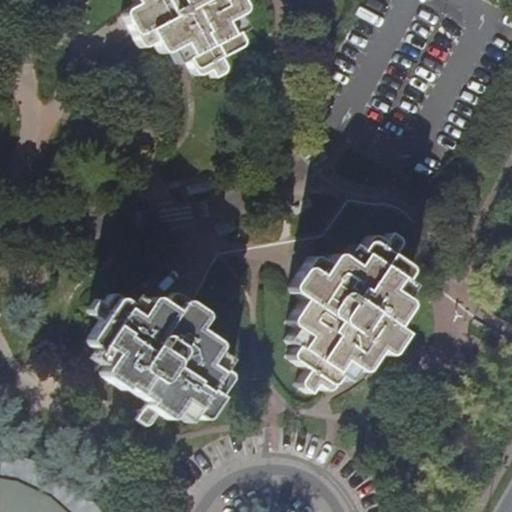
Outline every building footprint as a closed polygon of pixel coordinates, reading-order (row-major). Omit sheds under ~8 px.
[(190,56),(196,66),(237,46),(226,22),(239,14),(242,11),(243,6),(241,1),(240,0),(133,0),(136,4),(122,12),(138,44),(152,38),(159,56),(171,51),(176,62),(190,56)] [(364,370),(367,368),(368,368),(372,364),(375,360),(380,351),(388,355),(391,356),(406,333),(396,325),(411,301),(406,297),(415,286),(409,281),(410,267),(408,265),(371,241),(364,251),(363,252),(352,246),(344,259),(336,256),(323,277),(309,268),(295,290),(308,299),(299,315),(297,320),(298,328),(290,341),(300,349),(293,361),(310,372),(302,385),(313,392),(315,393),(321,384),(334,393),(342,380),(338,378),(349,362),(357,367),(361,369),(364,370)] [(511,243),(492,278),(511,289),(511,243)] [(27,289),(35,291),(43,289),(48,282),(50,274),(47,267),(41,261),(33,259),(25,262),(20,268),(18,276),(21,284),(27,289)] [(182,420),(188,423),(191,425),(198,417),(204,421),(209,415),(232,376),(231,371),(224,367),(231,357),(221,350),(221,345),(220,341),(215,337),(198,327),(202,318),(203,316),(202,313),(199,310),(171,295),(166,296),(164,299),(159,306),(144,297),(140,303),(125,295),(120,303),(104,293),(99,294),(86,315),(104,328),(93,346),(105,353),(101,359),(108,363),(101,376),(136,397),(170,418),(175,418),(179,418),(182,420)] [(0,511),(101,511),(91,499),(76,485),(66,476),(51,468),(39,462),(23,456),(13,453),(0,449),(0,511)]
